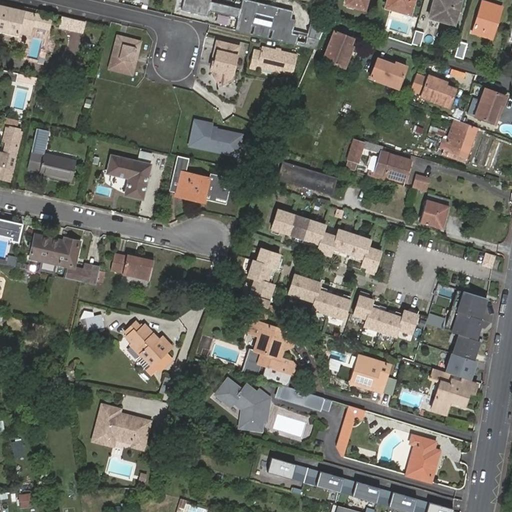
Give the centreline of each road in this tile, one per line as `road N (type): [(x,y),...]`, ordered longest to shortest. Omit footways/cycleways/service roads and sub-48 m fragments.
road 1 (residential): [(0,197),(179,237),(205,232)]
road 2 (secondary): [(511,330),(481,511)]
road 3 (residential): [(60,0),(159,24),(173,50)]
road 4 (unknown): [(511,81),(388,43)]
